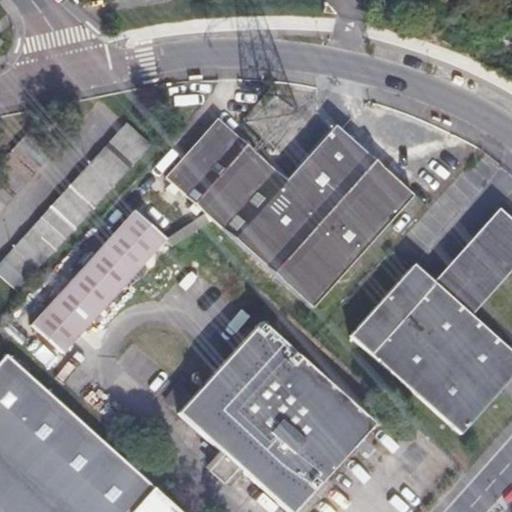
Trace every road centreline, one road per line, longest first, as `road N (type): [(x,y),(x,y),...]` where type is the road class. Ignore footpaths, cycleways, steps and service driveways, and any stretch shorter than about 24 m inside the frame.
road 1 (residential): [(511,132),(421,86),(332,62),(246,51),(68,76)]
road 2 (unknown): [(258,511),(122,386),(123,363),(203,290)]
